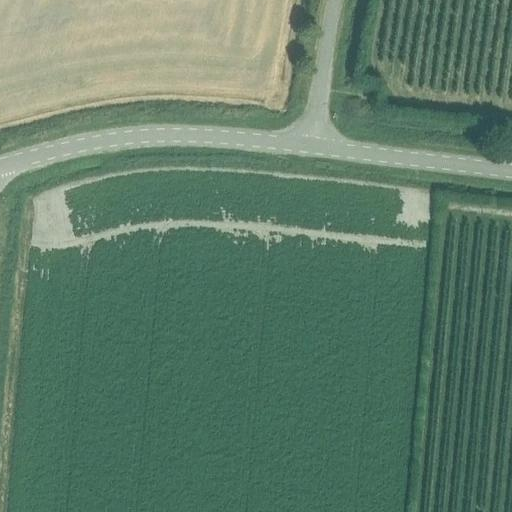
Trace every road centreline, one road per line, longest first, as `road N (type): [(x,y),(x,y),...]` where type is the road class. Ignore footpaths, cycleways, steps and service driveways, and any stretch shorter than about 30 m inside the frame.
road 1 (tertiary): [(0,166),(156,134),(310,143)]
road 2 (tertiary): [(511,169),(310,143)]
road 3 (unclassified): [(310,143),(337,0)]
